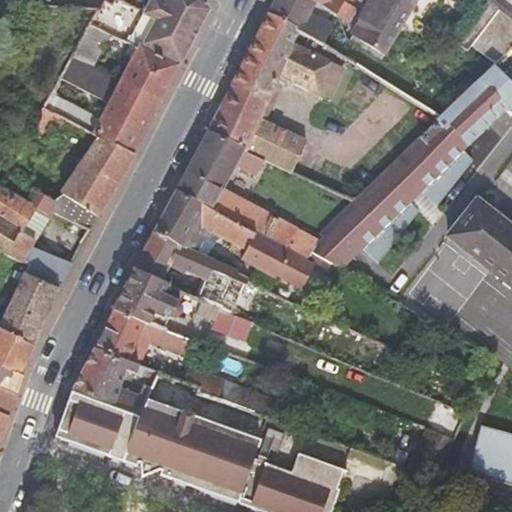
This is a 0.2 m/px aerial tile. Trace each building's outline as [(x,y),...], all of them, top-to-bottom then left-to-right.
[(180,64),(209,10),(204,0),(164,0),(164,1),(161,0),(148,0),(143,11),(121,0),(112,0),(111,3),(104,0),(102,0),(97,10),(90,23),(110,33),(130,43),(138,46),(139,44),(180,64)] [(311,13),(315,5),(303,0),(275,0),(267,16),(303,35),(322,45),(334,25),(328,22),(311,13)] [(342,0),(303,0),(315,5),(332,13),(336,15),(343,2),(344,1),(342,0)] [(370,0),(350,34),(385,56),(418,0),(370,0)] [(511,44),(511,15),(491,0),(484,0),(453,41),(467,51),(471,46),(494,63),(511,44)] [(343,2),(336,15),(341,18),(349,22),(357,9),(343,2)] [(332,13),(315,5),(311,13),(328,22),(332,13)] [(260,120),(281,77),(314,94),(329,65),(296,48),(303,35),(267,16),(231,86),(207,130),(263,158),(290,171),(303,141),(260,120)] [(92,67),(110,33),(90,23),(71,56),(92,67)] [(180,64),(139,44),(138,46),(130,43),(123,56),(130,60),(119,81),(160,102),(180,64)] [(132,155),(160,102),(119,81),(92,67),(71,56),(59,78),(108,103),(99,119),(51,93),(42,108),(67,121),(88,132),(91,133),(99,137),(132,155)] [(511,87),(491,65),(478,77),(451,104),(437,118),(351,201),(318,233),(320,235),(318,239),(311,252),(342,269),(367,245),(381,260),(422,208),(414,200),(426,188),(440,203),(476,157),(467,147),(507,108),(511,103),(511,87)] [(326,100),(341,71),(329,65),(314,94),(326,100)] [(44,141),(67,121),(42,108),(29,130),(44,141)] [(222,189),(235,164),(254,175),(263,158),(207,130),(176,191),(306,261),(311,252),(318,239),(222,189)] [(88,231),(117,185),(132,155),(99,137),(60,194),(54,201),(31,188),(24,201),(33,206),(48,215),(50,211),(53,213),(88,231)] [(0,217),(19,231),(33,206),(24,201),(0,186),(0,217)] [(190,250),(202,227),(245,251),(240,259),(275,279),(277,275),(302,290),(313,266),(306,261),(176,191),(154,232),(190,250)] [(511,229),(476,201),(448,236),(511,286),(511,229)] [(88,231),(53,213),(47,227),(81,244),(88,231)] [(19,231),(0,217),(0,252),(6,256),(19,231)] [(71,262),(31,247),(35,240),(19,231),(6,256),(28,266),(24,273),(58,289),(71,262)] [(237,272),(190,250),(154,232),(134,269),(161,282),(171,264),(177,266),(204,279),(196,299),(199,300),(232,315),(246,279),(236,274),(237,272)] [(162,294),(166,284),(161,282),(134,269),(113,309),(145,322),(148,323),(153,312),(162,294)] [(32,348),(48,311),(58,289),(24,273),(0,322),(0,366),(20,375),(32,348)] [(162,294),(153,312),(168,319),(171,320),(175,319),(177,319),(179,317),(182,313),(182,310),(181,307),(180,306),(178,303),(177,301),(162,294)] [(129,362),(145,322),(113,309),(94,348),(129,362)] [(241,321),(219,311),(211,328),(234,338),(241,321)] [(119,388),(125,370),(153,381),(157,372),(140,366),(129,362),(94,348),(71,391),(113,407),(133,415),(138,416),(147,394),(148,393),(143,390),(140,397),(119,388)] [(20,375),(0,366),(0,387),(17,395),(25,376),(20,375)] [(0,440),(17,395),(0,387),(0,440)] [(113,407),(71,391),(56,433),(95,447),(262,511),(327,511),(336,490),(334,489),(341,471),(296,453),(289,472),(252,457),(259,439),(147,394),(138,416),(133,415),(113,407)] [(511,484),(511,435),(481,427),(469,473),(511,484)] [(434,481),(454,441),(425,430),(406,470),(434,481)]
